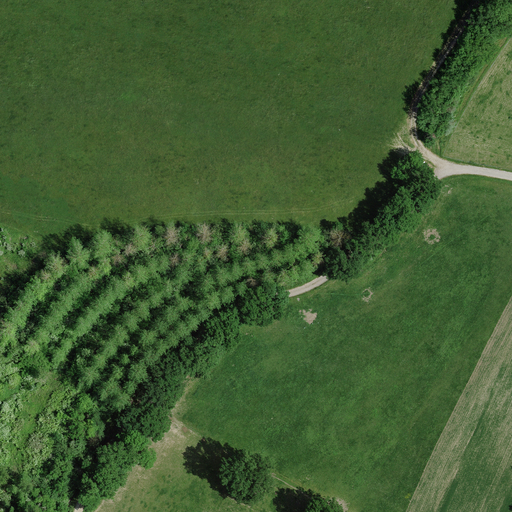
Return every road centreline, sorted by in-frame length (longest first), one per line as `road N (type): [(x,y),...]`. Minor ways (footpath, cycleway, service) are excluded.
road 1 (track): [(449,172),(424,185),(320,283),(227,313),(112,447),(79,511)]
road 2 (track): [(449,172),(422,144),(418,118),(432,79),(482,0)]
